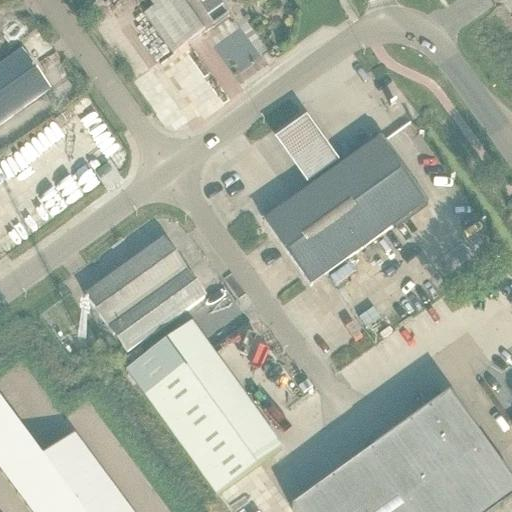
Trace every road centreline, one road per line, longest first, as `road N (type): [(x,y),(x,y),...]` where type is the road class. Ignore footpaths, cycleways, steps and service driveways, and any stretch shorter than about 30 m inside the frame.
road 1 (unclassified): [(322,388),(169,172)]
road 2 (unclassified): [(169,172),(362,32),(385,26)]
road 3 (unclassified): [(169,172),(46,0)]
road 4 (unclassified): [(0,295),(169,172)]
road 5 (unclassified): [(511,152),(430,38),(385,26)]
